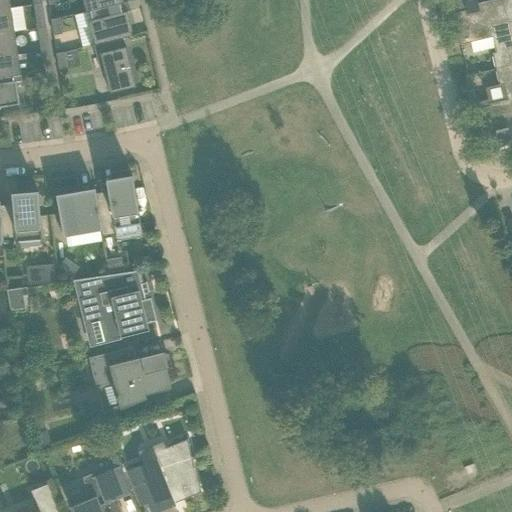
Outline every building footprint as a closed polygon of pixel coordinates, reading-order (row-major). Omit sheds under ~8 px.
[(9,0),(0,0),(0,9),(10,7),(9,0)] [(82,0),(84,7),(85,7),(86,11),(82,12),(82,13),(90,11),(119,3),(119,4),(127,2),(127,1),(126,1),(124,1),(123,0),(82,0)] [(466,10),(453,13),(460,44),(492,37),(495,52),(492,53),(495,69),(511,64),(511,40),(502,0),(489,0),(477,3),(476,0),(472,0),(464,2),(466,10)] [(511,0),(502,0),(511,40),(511,0)] [(35,19),(44,18),(42,3),(33,5),(35,19)] [(92,20),(88,21),(92,40),(93,40),(94,44),(90,45),(90,46),(93,46),(99,44),(120,38),(120,39),(135,35),(135,34),(132,35),(131,32),(133,32),(127,11),(121,13),(119,4),(119,3),(90,11),(92,20)] [(10,7),(0,9),(0,33),(14,31),(10,7)] [(51,19),(53,35),(62,34),(60,18),(51,19)] [(39,43),(48,41),(46,27),(37,28),(39,43)] [(0,57),(17,55),(14,31),(0,33),(0,57)] [(120,38),(99,44),(101,53),(100,53),(104,72),(110,93),(136,87),(126,47),(122,48),(120,39),(120,38)] [(43,66),(51,65),(49,51),(41,52),(43,66)] [(56,53),(58,69),(67,68),(65,52),(56,53)] [(17,55),(0,57),(0,82),(21,79),(17,55)] [(511,64),(495,69),(499,85),(503,84),(507,99),(489,103),(489,106),(476,109),(482,138),(496,134),(498,142),(511,139),(511,135),(511,134),(511,64)] [(55,89),(53,74),(44,76),(47,91),(55,89)] [(21,79),(0,82),(0,107),(19,105),(15,81),(21,80),(21,79)] [(96,193),(94,193),(101,229),(102,236),(109,235),(115,234),(116,240),(142,235),(132,175),(112,179),(106,180),(108,191),(96,193)] [(74,192),(54,196),(56,196),(63,235),(65,235),(99,229),(101,229),(94,193),(94,189),(75,192),(75,190),(74,190),(74,192)] [(0,206),(0,205),(0,215),(2,241),(3,241),(3,238),(15,237),(15,242),(42,240),(38,191),(11,193),(12,205),(0,206)] [(110,239),(103,240),(105,254),(114,253),(112,239),(110,239)] [(65,257),(58,267),(72,277),(79,267),(65,257)] [(121,257),(107,260),(109,273),(123,270),(121,257)] [(53,264),(26,266),(27,284),(55,282),(53,264)] [(138,271),(138,270),(73,280),(73,281),(78,281),(83,297),(80,298),(84,316),(96,313),(103,342),(149,330),(147,323),(157,321),(151,298),(141,300),(137,285),(141,284),(141,283),(121,288),(118,274),(138,271)] [(28,295),(26,287),(6,290),(10,311),(25,308),(23,296),(28,295)] [(136,360),(133,346),(89,357),(96,387),(115,382),(118,394),(115,395),(117,400),(119,399),(121,407),(145,397),(144,394),(170,387),(165,367),(167,367),(163,353),(136,360)] [(125,422),(114,426),(117,434),(128,429),(125,422)] [(47,430),(35,433),(38,446),(50,444),(47,430)] [(198,491),(187,439),(165,447),(167,450),(153,456),(155,460),(127,471),(141,504),(148,502),(152,511),(154,511),(174,504),(173,503),(172,503),(171,501),(198,491)] [(88,499),(72,505),(70,506),(72,511),(122,511),(117,499),(132,493),(120,465),(95,475),(94,472),(82,477),(82,478),(83,478),(88,499)] [(59,511),(48,483),(31,490),(39,511),(59,511)]
